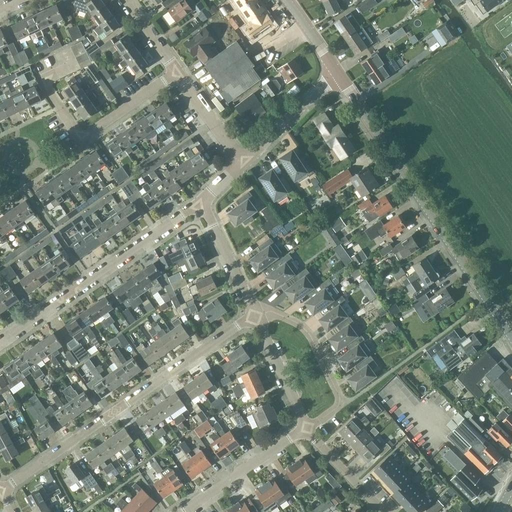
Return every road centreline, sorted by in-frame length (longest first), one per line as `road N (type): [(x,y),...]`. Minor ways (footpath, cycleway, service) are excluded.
road 1 (tertiary): [(511,337),(335,71)]
road 2 (residential): [(252,315),(0,490)]
road 3 (residential): [(0,340),(202,202)]
road 4 (residential): [(175,73),(82,139),(41,78),(63,67)]
road 5 (residential): [(306,426),(338,398),(309,336),(273,313),(252,315)]
road 6 (residential): [(184,511),(306,426)]
road 7 (residential): [(242,162),(335,71)]
road 8 (residential): [(252,315),(202,202)]
road 9 (residential): [(306,426),(252,315)]
